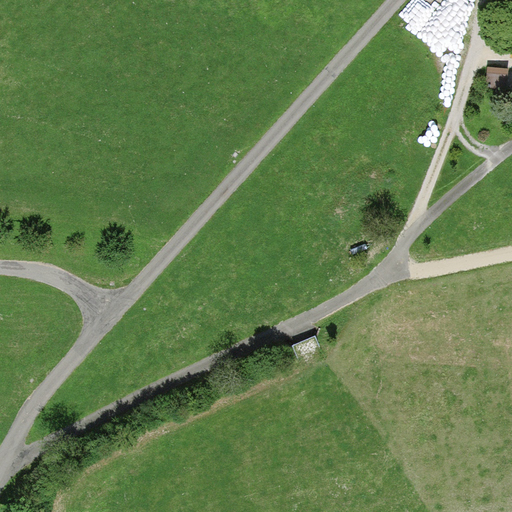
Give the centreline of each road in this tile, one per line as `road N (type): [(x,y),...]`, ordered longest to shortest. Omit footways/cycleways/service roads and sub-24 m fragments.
road 1 (track): [(0,468),(391,274)]
road 2 (residential): [(104,319),(393,0)]
road 3 (track): [(435,0),(479,32),(411,231)]
road 4 (residential): [(0,468),(22,412),(104,319)]
road 5 (track): [(391,274),(411,231),(511,145)]
road 6 (track): [(511,252),(391,274)]
road 7 (residential): [(104,319),(81,293),(38,271),(0,268)]
